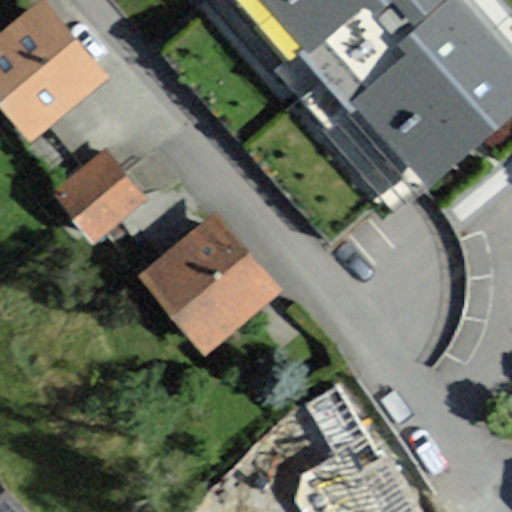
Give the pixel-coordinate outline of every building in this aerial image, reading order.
[(511,129),(511,38),(479,0),(216,0),(403,221),(511,129)] [(104,72),(42,6),(0,45),(0,100),(35,137),(104,72)] [(148,205),(103,156),(56,199),(101,248),(148,205)] [(285,302),(216,219),(140,281),(209,364),(285,302)] [(410,511),(383,451),(315,481),(329,511),(410,511)] [(28,511),(0,480),(0,511),(28,511)]
